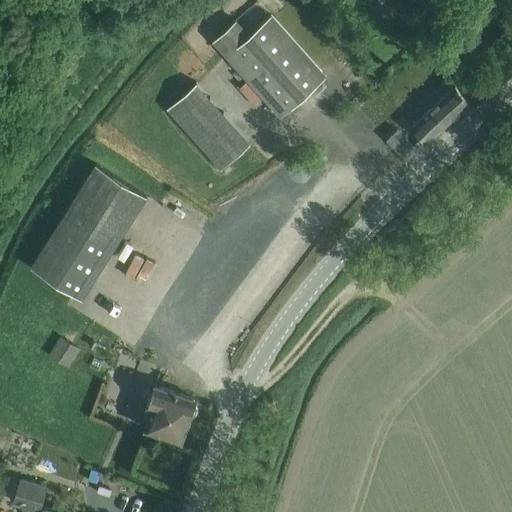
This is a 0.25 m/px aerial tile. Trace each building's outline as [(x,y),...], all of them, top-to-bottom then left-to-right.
[(324,75),(270,14),(249,32),(236,17),(212,39),(225,54),(280,115),(324,75)] [(220,167),(249,141),(195,81),(166,107),(220,167)] [(426,142),(470,102),(454,84),(410,125),(426,142)] [(401,155),(412,145),(397,128),(386,139),(401,155)] [(81,297),(146,194),(95,162),(30,265),(81,297)] [(205,203),(192,221),(200,226),(212,209),(205,203)] [(61,334),(49,351),(69,364),(80,347),(61,334)] [(181,441),(196,398),(154,383),(147,403),(143,413),(148,415),(144,427),(181,441)] [(61,511),(40,505),(46,485),(19,477),(12,501),(21,504),(23,511),(61,511)]
